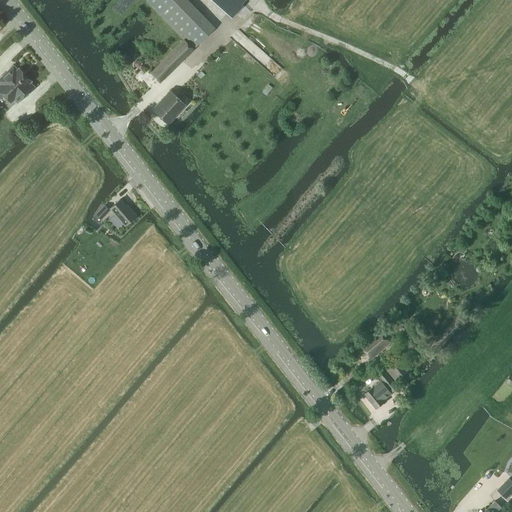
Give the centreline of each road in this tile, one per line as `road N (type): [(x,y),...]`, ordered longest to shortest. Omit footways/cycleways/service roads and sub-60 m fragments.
road 1 (tertiary): [(409,511),(8,0)]
road 2 (track): [(112,131),(253,0)]
road 3 (track): [(254,0),(279,20),(408,79)]
